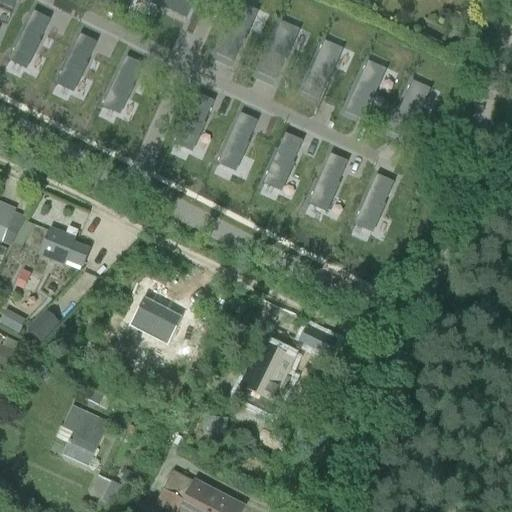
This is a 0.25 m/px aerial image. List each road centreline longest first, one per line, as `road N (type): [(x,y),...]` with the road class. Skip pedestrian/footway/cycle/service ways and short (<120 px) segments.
road 1 (unclassified): [(0,162),(386,349)]
road 2 (unclassified): [(394,323),(506,32)]
road 3 (unclassified): [(394,323),(138,193)]
road 4 (unclassified): [(342,511),(386,349)]
road 5 (unclassified): [(44,0),(195,70)]
road 6 (unclassified): [(138,193),(0,122)]
road 7 (unclassified): [(138,193),(195,70)]
